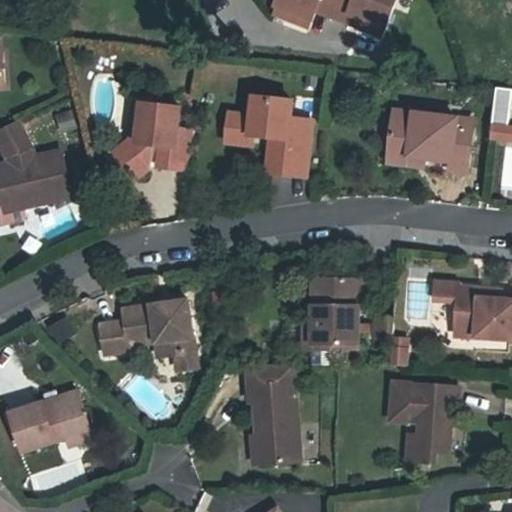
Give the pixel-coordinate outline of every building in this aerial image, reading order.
[(386,20),(391,0),(277,0),(275,5),(313,16),(315,8),(347,18),(350,9),(386,20)] [(313,16),(275,5),(273,14),(310,25),(313,16)] [(386,20),(350,9),(347,18),(383,29),(386,20)] [(0,51),(0,86),(8,87),(7,52),(0,51)] [(254,118),(252,135),(280,138),(279,144),(274,147),(272,172),(307,176),(313,122),(291,119),(294,101),(256,96),(254,118)] [(109,151),(115,159),(139,141),(143,101),(134,100),(133,133),(109,151)] [(139,141),(115,159),(135,186),(150,177),(150,163),(159,165),(158,174),(191,177),(197,128),(180,127),(182,105),(143,101),(139,141)] [(396,109),(391,154),(427,159),(452,161),(451,168),(470,170),(475,118),(396,109)] [(252,135),(254,118),(231,115),(228,143),(251,145),(252,135)] [(511,122),(495,120),(494,135),(511,137),(511,122)] [(23,123),(0,134),(0,135),(12,160),(13,165),(13,175),(1,176),(0,175),(0,205),(4,205),(5,213),(21,210),(73,203),(65,156),(39,160),(39,154),(23,123)] [(427,159),(391,154),(390,161),(426,166),(427,159)] [(0,167),(1,176),(13,175),(13,165),(0,167)] [(4,205),(0,205),(0,227),(18,225),(22,218),(21,210),(5,213),(4,205)] [(364,285),(363,296),(370,297),(372,280),(364,279),(364,285)] [(311,323),(310,352),(352,355),(354,333),(355,322),(356,302),(362,303),(363,296),(364,285),(315,280),(311,323)] [(463,302),(464,287),(464,283),(441,281),(439,300),(463,302)] [(486,288),(464,287),(463,302),(461,329),(480,330),(480,338),(511,339),(511,299),(505,300),(485,298),(486,288)] [(505,290),(486,288),(485,298),(505,300),(505,290)] [(131,345),(158,340),(170,338),(173,353),(178,352),(197,348),(188,297),(124,309),(125,321),(101,325),(106,354),(131,350),(131,345)] [(45,326),(58,342),(74,330),(61,314),(45,326)] [(397,340),(399,320),(385,319),(378,324),(377,335),(377,339),(397,340)] [(310,352),(311,323),(300,322),(299,350),(310,352)] [(378,324),(355,322),(354,333),(377,335),(378,324)] [(480,330),(461,329),(460,336),(480,338),(480,330)] [(161,355),(173,353),(170,338),(158,340),(161,355)] [(412,342),(397,340),(395,368),(409,369),(412,342)] [(197,348),(178,352),(180,368),(200,364),(197,348)] [(248,365),(249,388),(298,386),(298,365),(248,365)] [(258,405),(257,435),(259,467),(300,465),(298,386),(249,388),(250,405),(258,405)] [(462,390),(396,386),(394,425),(424,427),(424,440),(411,439),(411,466),(438,465),(438,455),(454,456),(455,410),(462,410),(462,390)] [(83,395),(15,411),(25,449),(68,440),(93,433),(83,395)] [(96,441),(93,433),(68,440),(70,448),(96,441)] [(259,467),(257,435),(251,436),(251,467),(259,467)] [(259,497),(238,508),(240,511),(257,511),(264,508),(259,497)]
